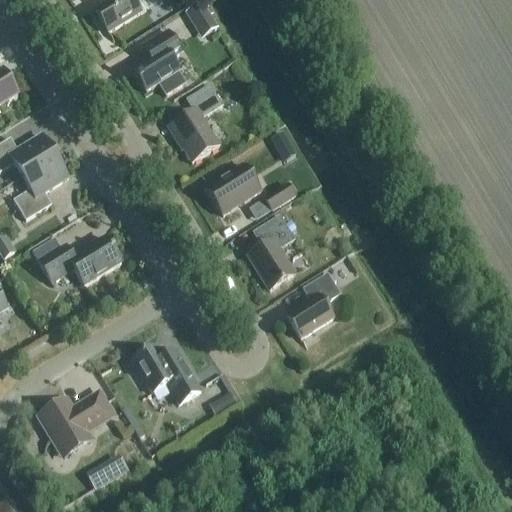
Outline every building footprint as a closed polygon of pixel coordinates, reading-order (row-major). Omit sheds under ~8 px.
[(116,0),(94,14),(108,36),(141,16),(132,2),(135,0),(140,0),(141,1),(143,0),(116,0)] [(201,7),(187,16),(198,33),(212,25),(201,7)] [(132,74),(146,96),(159,88),(166,99),(185,88),(178,76),(179,75),(171,62),(181,56),(168,34),(148,47),(156,59),(132,74)] [(0,111),(17,101),(2,78),(0,79),(0,111)] [(193,115),(168,131),(177,146),(178,145),(192,167),(219,150),(202,122),(223,110),(210,88),(186,103),(193,115)] [(55,161),(42,139),(18,154),(10,142),(0,148),(0,177),(15,168),(23,181),(55,161)] [(69,182),(55,161),(23,181),(31,194),(14,204),(26,225),(52,209),(45,197),(69,182)] [(243,170),(205,193),(222,220),(260,197),(243,170)] [(294,201),(287,189),(263,204),(271,216),(294,201)] [(261,253),(248,261),(269,295),(293,281),(277,256),(294,245),(279,221),(252,238),(261,253)] [(73,274),(83,291),(121,268),(112,254),(113,249),(108,248),(105,242),(72,263),(65,251),(60,254),(38,268),(51,288),(73,274)] [(53,244),(32,258),(38,268),(60,254),(53,244)] [(301,294),(309,306),(285,321),(299,344),(333,323),(324,309),(339,299),(326,278),(301,294)] [(167,373),(154,351),(127,368),(139,388),(144,385),(152,398),(166,389),(178,410),(173,412),(182,427),(209,410),(181,365),(167,373)] [(65,406),(39,422),(61,459),(88,442),(84,437),(111,421),(98,399),(71,415),(65,406)] [(119,464),(105,472),(113,485),(127,477),(119,464)]
